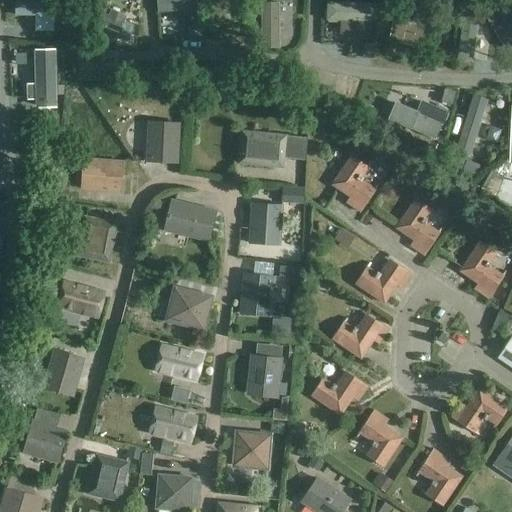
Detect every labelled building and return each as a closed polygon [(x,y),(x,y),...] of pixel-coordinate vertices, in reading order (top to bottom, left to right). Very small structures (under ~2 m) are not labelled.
[(200,11),(199,0),(155,0),(157,14),(200,11)] [(511,13),(511,3),(510,0),(505,0),(482,14),(502,48),(511,42),(511,36),(502,19),(511,13)] [(14,2),(14,16),(60,16),(60,1),(14,2)] [(279,2),(261,3),(262,50),(280,50),(279,2)] [(381,5),(327,3),(326,22),(380,24),(381,5)] [(102,14),(98,25),(128,36),(132,26),(122,21),(124,16),(111,10),(108,16),(102,14)] [(394,16),(389,39),(419,46),(424,23),(394,16)] [(462,16),(456,63),(472,65),(478,18),(462,16)] [(76,25),(66,25),(66,38),(76,38),(76,25)] [(200,25),(190,25),(190,36),(200,36),(200,25)] [(363,47),(362,56),(371,57),(371,48),(363,47)] [(122,65),(78,65),(78,82),(123,82),(122,65)] [(488,101),(472,97),(454,154),(470,159),(488,101)] [(440,124),(392,102),(384,119),(433,140),(440,124)] [(326,108),(313,110),(316,125),(329,123),(326,108)] [(148,123),(146,163),(176,164),(177,124),(148,123)] [(488,136),(504,138),(505,125),(490,123),(488,136)] [(281,158),(284,158),(286,139),(283,138),(283,137),(251,134),(250,146),(240,145),(238,162),(275,165),(275,157),(281,158)] [(349,157),(330,185),(362,207),(367,199),(373,190),(360,181),(362,178),(360,177),(366,168),(349,157)] [(82,160),(80,190),(119,193),(122,163),(82,160)] [(491,173),(485,185),(498,189),(502,178),(491,173)] [(69,188),(59,187),(59,196),(68,197),(69,188)] [(413,200),(394,228),(426,250),(437,233),(424,224),(426,221),(424,220),(430,211),(413,200)] [(171,202),(164,230),(188,236),(205,241),(212,212),(171,202)] [(251,204),(248,244),(278,246),(281,206),(251,204)] [(118,226),(84,219),(76,259),(110,266),(118,226)] [(353,239),(340,230),(334,239),(348,248),(353,239)] [(477,243),(458,271),(472,281),(490,293),(501,276),(488,267),(490,264),(488,263),(494,254),(477,243)] [(365,268),(354,284),(383,304),(404,272),(387,260),(378,274),(376,272),(374,274),(365,268)] [(297,269),(283,268),(282,277),(297,278),(297,269)] [(243,274),(239,314),(269,317),(273,277),(243,274)] [(55,310),(99,321),(106,293),(63,281),(55,310)] [(174,289),(166,321),(202,330),(210,298),(174,289)] [(343,323),(331,339),(360,359),(382,328),(365,316),(356,329),(353,327),(352,329),(343,323)] [(441,332),(436,339),(443,344),(448,336),(441,332)] [(511,338),(510,338),(497,357),(511,367),(511,338)] [(161,346),(155,372),(195,381),(201,356),(161,346)] [(54,351),(43,389),(71,397),(83,359),(54,351)] [(277,398),(281,359),(258,356),(256,356),(251,356),(247,395),(277,398)] [(322,379),(311,396),(339,416),(361,383),(344,372),(335,386),(332,384),(331,386),(322,379)] [(477,389),(456,421),(473,433),(482,419),(485,421),(486,419),(495,425),(506,408),(477,389)] [(189,393),(177,391),(175,403),(186,405),(189,393)] [(156,408),(149,434),(189,443),(195,418),(156,408)] [(290,411),(280,410),(274,410),(273,419),(289,422),(290,411)] [(370,416),(358,433),(372,442),(370,444),(372,446),(365,455),(382,466),(402,438),(370,416)] [(57,427),(56,427),(33,420),(32,420),(23,455),(56,464),(65,429),(57,427)] [(284,424),(271,423),(271,433),(283,434),(284,424)] [(236,433),(233,466),(266,469),(269,436),(236,433)] [(511,436),(493,465),(511,477),(511,436)] [(173,443),(162,441),(160,453),(171,455),(173,443)] [(138,460),(141,450),(130,447),(128,458),(138,460)] [(141,467),(151,467),(153,454),(142,454),(141,467)] [(429,455),(418,472),(431,481),(429,484),(431,485),(425,494),(442,505),(461,476),(429,455)] [(323,462),(313,456),(307,465),(318,472),(323,462)] [(129,465),(96,457),(87,496),(119,504),(129,465)] [(478,465),(468,459),(461,469),(471,476),(478,465)] [(392,483),(381,474),(373,485),(384,493),(392,483)] [(190,511),(192,479),(159,476),(157,511),(163,511),(190,511)] [(312,490),(303,504),(316,511),(340,511),(349,500),(317,479),(310,489),(312,490)] [(6,490),(0,511),(36,511),(40,499),(6,490)] [(390,511),(393,509),(384,502),(377,511),(390,511)]
